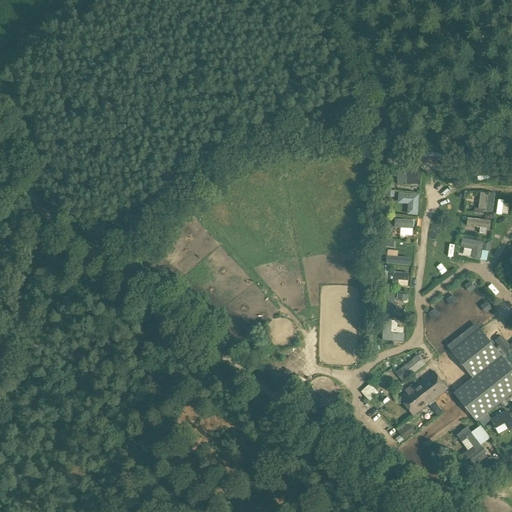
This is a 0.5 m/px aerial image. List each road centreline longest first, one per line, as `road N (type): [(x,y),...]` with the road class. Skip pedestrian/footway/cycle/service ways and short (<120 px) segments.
road 1 (unclassified): [(421,511),(57,226)]
road 2 (track): [(511,134),(254,135),(169,193),(107,265)]
road 3 (track): [(282,403),(317,372),(352,376),(413,343),(418,304),(463,269),(483,269),(511,303)]
road 4 (track): [(368,129),(357,58),(330,0)]
road 5 (track): [(57,226),(37,247),(0,338)]
